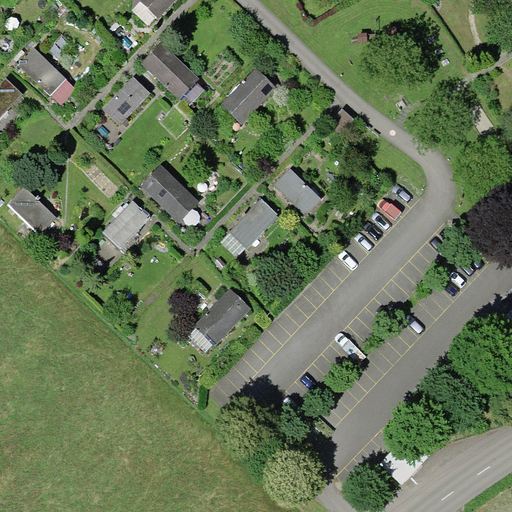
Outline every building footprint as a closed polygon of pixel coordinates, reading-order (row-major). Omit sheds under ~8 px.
[(151,0),(163,10),(172,0),(151,0)] [(42,92),(57,77),(32,53),(17,68),(42,92)] [(170,92),(185,76),(160,53),(145,68),(170,92)] [(229,102),(245,118),(270,92),(254,77),(229,102)] [(102,113),(118,129),(148,98),(131,82),(102,113)] [(0,86),(0,118),(20,98),(4,83),(0,86)] [(338,135),(343,129),(335,121),(330,127),(338,135)] [(297,213),(313,197),(288,173),(273,189),(297,213)] [(170,215),(185,199),(160,175),(145,191),(170,215)] [(37,237),(53,220),(36,204),(38,202),(36,199),(33,202),(22,191),(7,207),(37,237)] [(228,236),(244,251),(274,220),(258,204),(228,236)] [(107,230),(123,246),(147,221),(131,205),(107,230)] [(203,323),(219,338),(243,313),(227,298),(203,323)] [(396,481),(414,463),(403,452),(410,445),(406,441),(381,467),(396,481)]
